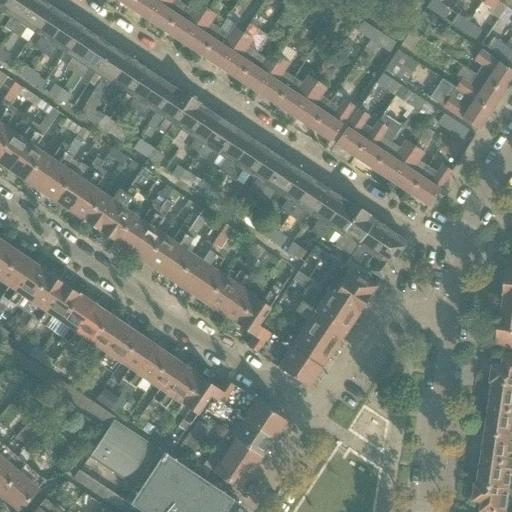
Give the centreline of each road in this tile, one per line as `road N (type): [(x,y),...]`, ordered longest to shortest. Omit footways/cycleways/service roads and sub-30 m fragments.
road 1 (residential): [(69,0),(461,258)]
road 2 (residential): [(315,418),(0,203)]
road 3 (tertiary): [(423,511),(452,308)]
road 4 (residential): [(315,418),(396,306),(452,308)]
